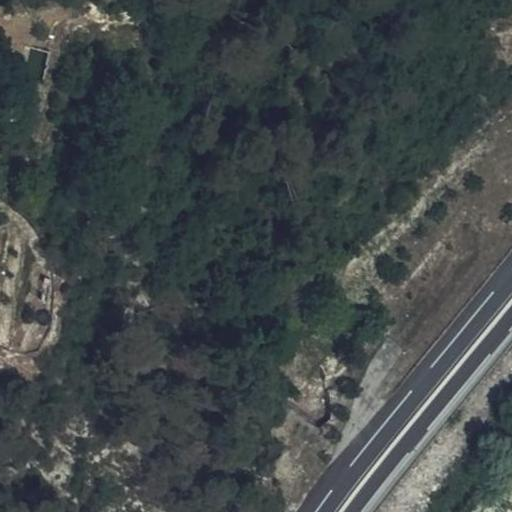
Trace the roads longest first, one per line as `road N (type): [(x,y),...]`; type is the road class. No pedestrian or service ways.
road 1 (primary): [(511,283),(325,511)]
road 2 (primary): [(356,511),(511,322)]
